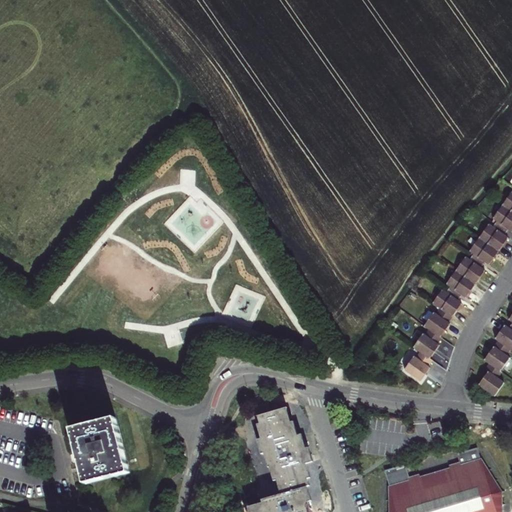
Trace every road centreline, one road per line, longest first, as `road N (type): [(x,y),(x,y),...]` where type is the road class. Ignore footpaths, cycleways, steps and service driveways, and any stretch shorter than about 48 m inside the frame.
road 1 (residential): [(207,431),(98,378),(0,386)]
road 2 (residential): [(511,275),(476,326),(448,407)]
road 3 (residential): [(313,386),(448,407)]
road 4 (residential): [(313,386),(349,511)]
